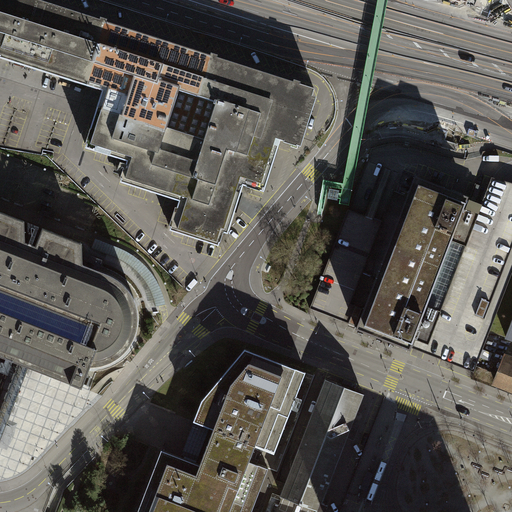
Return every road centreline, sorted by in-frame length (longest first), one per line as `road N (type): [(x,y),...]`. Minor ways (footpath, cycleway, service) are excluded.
road 1 (primary): [(143,0),(511,110)]
road 2 (secondary): [(231,297),(229,278),(246,251),(369,114),(417,111),(511,138)]
road 3 (residential): [(231,297),(190,325),(33,491),(0,503)]
road 4 (secondary): [(231,297),(304,341),(511,423)]
road 5 (primary): [(299,25),(511,85)]
road 6 (motorway): [(511,51),(325,0)]
